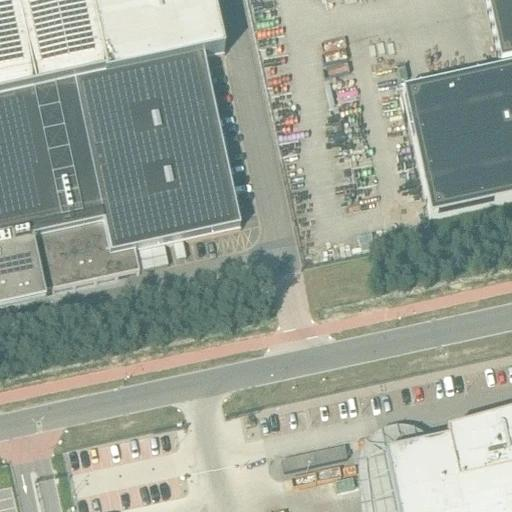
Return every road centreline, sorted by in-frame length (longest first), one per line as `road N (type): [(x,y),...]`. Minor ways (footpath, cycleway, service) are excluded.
road 1 (unclassified): [(0,428),(511,318)]
road 2 (unknown): [(511,392),(225,450)]
